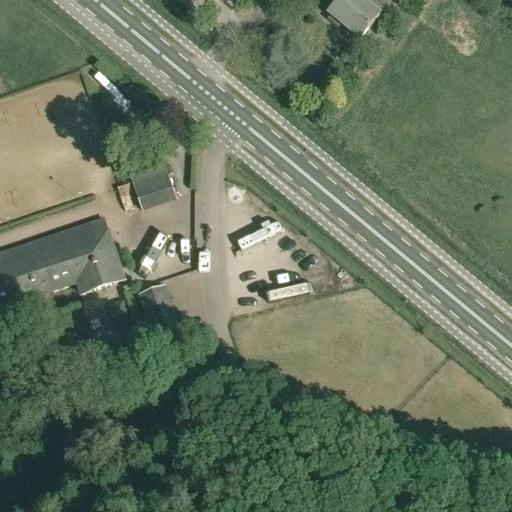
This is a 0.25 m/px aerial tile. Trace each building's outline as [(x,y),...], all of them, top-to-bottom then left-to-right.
[(338,0),(340,1),(330,15),(360,39),(380,15),(365,2),(366,0),(338,0)] [(184,194),(147,203),(151,216),(187,208),(184,194)] [(0,254),(0,315),(4,316),(9,316),(12,315),(16,311),(17,309),(19,303),(39,297),(40,296),(32,276),(113,247),(104,220),(0,254)] [(143,253),(183,243),(181,233),(141,243),(143,253)] [(39,297),(40,296),(78,284),(82,295),(124,281),(114,249),(32,276),(39,297)] [(165,287),(140,295),(148,321),(173,313),(165,287)] [(173,313),(148,321),(157,347),(182,339),(173,313)]
